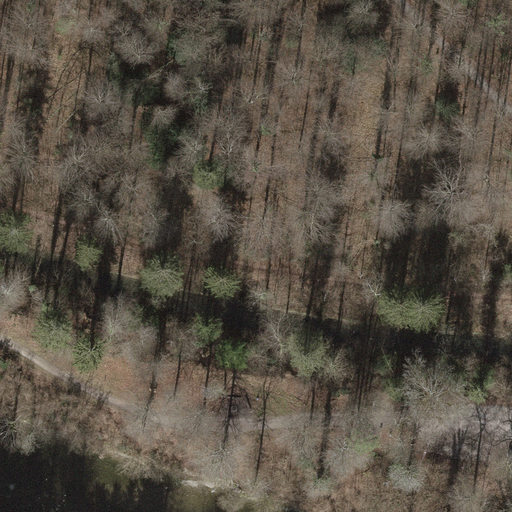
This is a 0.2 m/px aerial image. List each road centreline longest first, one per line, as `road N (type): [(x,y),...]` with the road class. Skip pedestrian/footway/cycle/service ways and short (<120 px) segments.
road 1 (track): [(443,426),(361,418),(184,423),(94,392),(0,338)]
road 2 (track): [(397,0),(511,112)]
